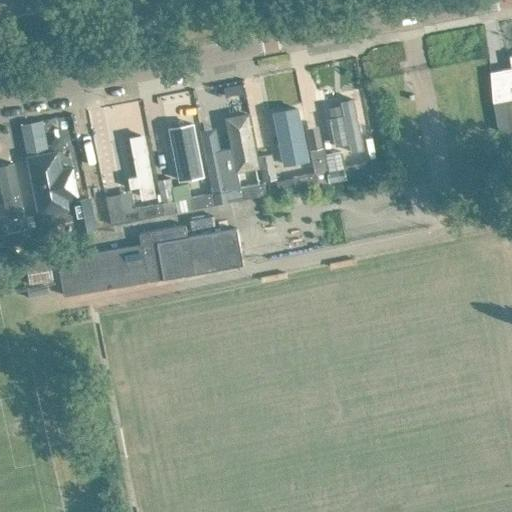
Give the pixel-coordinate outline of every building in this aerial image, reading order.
[(0,0),(0,15),(39,7),(37,0),(0,0)] [(511,67),(491,72),(493,102),(508,99),(505,81),(511,79),(511,55),(510,56),(511,67)] [(351,151),(364,149),(354,97),(342,100),(344,112),(331,115),(336,145),(350,143),(351,151)] [(292,161),(310,157),(300,106),(282,110),(285,126),(273,128),(278,150),(290,148),(292,161)] [(259,164),(248,113),(227,117),(238,168),(259,164)] [(187,177),(206,173),(196,123),(177,127),(181,146),(168,149),(172,171),(185,168),(187,177)] [(158,197),(145,133),(130,136),(138,174),(130,176),(132,186),(140,185),(143,200),(158,197)] [(329,169),(328,165),(325,146),(322,147),(310,149),(314,167),(315,172),(329,169)] [(244,199),(242,187),(264,182),(261,166),(237,170),(232,148),(219,151),(227,189),(213,192),(215,204),(244,199)] [(40,213),(73,207),(71,196),(84,193),(78,163),(65,165),(62,150),(29,156),(40,213)] [(213,192),(227,189),(219,151),(205,153),(213,192)] [(277,178),(276,175),(272,153),(270,153),(259,156),(263,177),(264,181),(277,178)] [(9,220),(23,218),(12,161),(0,163),(0,173),(4,191),(0,191),(0,208),(7,207),(9,220)] [(368,174),(366,162),(344,166),(346,179),(368,174)] [(344,166),(329,169),(315,172),(317,184),(346,179),(344,166)] [(317,184),(315,172),(293,177),(295,189),(317,184)] [(164,214),(193,209),(191,197),(174,200),(173,195),(170,178),(169,178),(157,180),(161,198),(162,202),(164,214)] [(266,194),(264,182),(242,187),(244,199),(266,194)] [(140,208),(140,207),(139,204),(134,205),(134,203),(132,191),(120,193),(122,205),(123,207),(126,222),(142,219),(140,208)] [(215,204),(213,192),(191,197),(193,209),(215,204)] [(126,222),(123,207),(122,205),(120,193),(119,193),(106,196),(112,225),(126,222)] [(95,228),(89,197),(76,200),(73,200),(74,209),(76,219),(57,223),(60,235),(95,228)] [(164,214),(162,202),(140,207),(140,208),(142,219),(164,214)] [(60,235),(57,223),(76,219),(74,209),(38,216),(43,238),(60,235)] [(26,218),(27,221),(28,229),(7,233),(7,234),(9,245),(43,238),(38,216),(26,218)] [(244,262),(237,226),(188,236),(185,224),(139,233),(141,244),(58,259),(64,295),(150,280),(190,273),(244,262)] [(0,246),(9,245),(7,234),(7,233),(5,225),(0,226),(0,246)]
